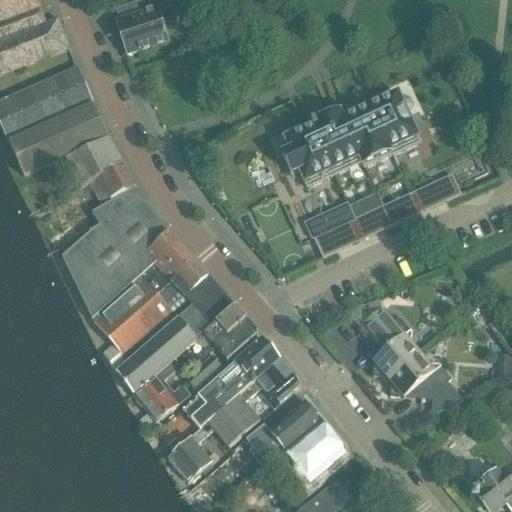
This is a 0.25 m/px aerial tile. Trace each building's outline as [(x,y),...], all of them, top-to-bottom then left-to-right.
[(0,0),(0,27),(40,12),(35,0),(0,0)] [(116,24),(122,42),(124,47),(127,59),(168,46),(157,11),(147,14),(143,3),(116,11),(120,23),(117,24),(116,24)] [(40,12),(0,27),(0,78),(26,69),(31,67),(40,63),(69,53),(57,22),(46,26),(40,12)] [(0,125),(11,150),(93,111),(86,95),(87,95),(86,94),(82,85),(82,84),(76,70),(75,70),(75,71),(0,105),(0,125)] [(403,99),(399,100),(398,97),(370,110),(392,159),(420,146),(407,117),(411,115),(413,108),(410,101),(403,99)] [(339,115),(365,172),(392,159),(370,110),(367,111),(360,108),(353,112),(351,119),(343,122),(340,115),(339,115)] [(65,162),(109,142),(106,137),(99,124),(93,111),(11,150),(24,181),(65,162)] [(314,127),(312,128),(335,179),(361,167),(364,172),(365,172),(339,115),(330,119),(323,116),(317,120),(314,127)] [(307,192),(335,179),(312,128),(311,128),(312,130),(284,143),(290,155),(283,158),(292,178),(299,175),(307,192)] [(103,176),(122,167),(114,152),(113,152),(109,145),(110,144),(109,142),(65,163),(81,192),(89,187),(104,179),(103,176)] [(102,211),(134,192),(135,192),(129,179),(128,180),(122,169),(123,169),(122,167),(103,176),(104,179),(89,187),(102,211)] [(452,178),(437,185),(446,205),(461,198),(452,178)] [(104,357),(112,369),(208,283),(196,270),(195,271),(193,268),(194,267),(182,254),(181,255),(178,252),(179,251),(167,238),(157,223),(156,224),(147,210),(148,210),(135,192),(134,192),(135,193),(92,217),(99,231),(63,252),(66,258),(62,262),(63,264),(64,264),(91,320),(90,320),(92,324),(92,323),(114,348),(104,357)] [(348,208),(321,221),(328,236),(352,225),(355,223),(348,208)] [(391,210),(384,214),(392,230),(399,227),(391,210)] [(384,214),(377,217),(384,233),(392,230),(384,214)] [(328,236),(314,242),(323,262),(337,255),(328,236)] [(424,262),(428,272),(447,263),(443,253),(424,262)] [(117,377),(133,398),(153,381),(173,365),(176,363),(186,354),(195,346),(234,312),(233,312),(224,302),(217,294),(213,289),(208,283),(112,369),(117,377)] [(462,305),(461,312),(466,317),(475,310),(468,300),(462,305)] [(235,314),(234,312),(195,346),(198,349),(200,347),(205,354),(224,336),(228,340),(245,325),(237,316),(237,317),(235,314)] [(380,381),(385,387),(421,359),(410,348),(411,336),(400,322),(396,326),(384,312),(361,332),(383,358),(373,366),(376,369),(373,371),(372,380),(380,381)] [(246,326),(245,325),(228,340),(224,336),(205,354),(198,360),(205,367),(212,361),(208,356),(214,351),(227,366),(258,339),(257,338),(256,339),(246,327),(247,327),(246,326)] [(200,434),(216,419),(238,400),(278,365),(278,364),(275,361),(271,356),(266,350),(266,349),(262,344),(261,345),(261,344),(261,345),(197,401),(194,403),(202,413),(191,424),(200,434)] [(186,354),(176,363),(184,372),(194,363),(186,354)] [(421,359),(385,387),(390,392),(389,400),(398,401),(401,399),(404,402),(413,394),(421,403),(432,404),(441,416),(463,404),(448,386),(451,383),(439,369),(428,368),(421,359)] [(198,360),(194,363),(200,371),(186,383),(195,394),(221,372),(212,361),(205,367),(198,360)] [(511,361),(499,360),(497,382),(510,383),(511,383),(511,361)] [(173,365),(153,381),(160,389),(177,374),(177,371),(173,365)] [(279,365),(278,365),(238,400),(244,407),(262,392),(267,398),(290,378),(279,365)] [(267,398),(264,401),(275,413),(300,391),(290,378),(267,398)] [(153,381),(133,398),(136,402),(135,404),(140,410),(142,410),(156,427),(190,399),(182,389),(173,397),(167,390),(163,393),(160,389),(153,381)] [(488,399),(478,406),(485,415),(494,407),(488,399)] [(216,419),(225,429),(231,437),(222,444),(229,452),(260,425),(244,407),(238,400),(216,419)] [(264,429),(246,444),(250,448),(253,452),(259,447),(274,465),(278,462),(279,463),(322,426),(318,421),(307,408),(307,407),(306,406),(305,406),(305,407),(277,430),(270,436),(268,433),(265,430),(264,429)] [(168,463),(179,475),(202,455),(195,448),(201,443),(202,444),(205,441),(205,442),(214,434),(216,437),(225,429),(216,419),(200,434),(190,442),(191,443),(168,463)] [(322,426),(279,463),(291,477),(298,471),(310,487),(292,502),(299,511),(301,511),(335,485),(334,484),(325,474),(346,457),(347,456),(346,454),(346,455),(338,445),(334,440),(322,426),(323,426),(322,426)] [(225,429),(216,437),(222,444),(231,437),(225,429)] [(202,455),(179,475),(189,487),(218,462),(214,457),(208,463),(202,455)] [(480,489),(482,491),(478,494),(475,494),(474,500),(477,500),(486,511),(498,511),(505,506),(510,511),(511,511),(511,483),(504,474),(497,480),(495,478),(494,478),(489,471),(485,474),(485,475),(480,479),(480,478),(476,481),(481,488),(480,489)] [(341,511),(350,505),(335,486),(302,511),(341,511)]
